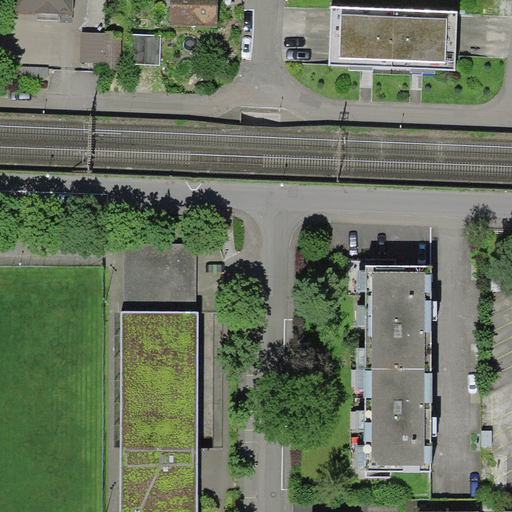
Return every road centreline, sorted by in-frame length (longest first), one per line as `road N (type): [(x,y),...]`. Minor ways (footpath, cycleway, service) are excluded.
road 1 (residential): [(0,189),(511,209)]
road 2 (residential): [(254,0),(262,102),(511,117)]
road 3 (residential): [(274,214),(269,511)]
road 4 (unknown): [(448,207),(449,482)]
